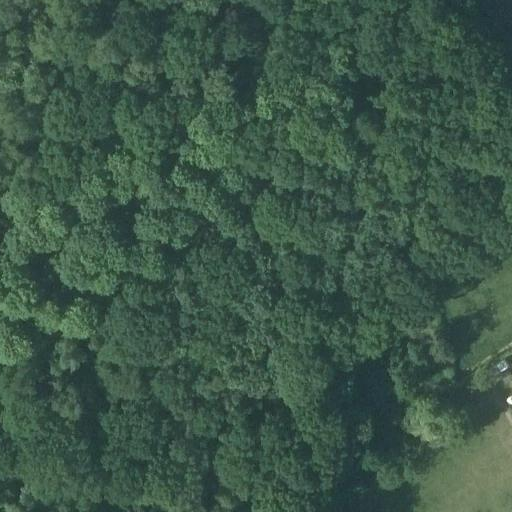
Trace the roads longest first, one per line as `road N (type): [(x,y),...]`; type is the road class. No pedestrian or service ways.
road 1 (track): [(0,334),(383,126)]
road 2 (track): [(339,0),(383,126),(415,303)]
